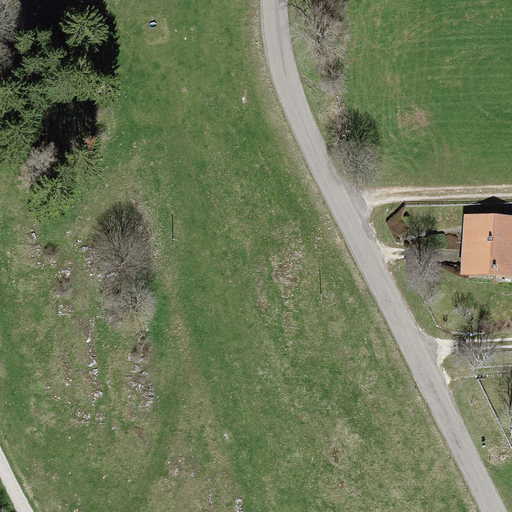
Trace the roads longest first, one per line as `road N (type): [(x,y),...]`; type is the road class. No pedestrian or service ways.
road 1 (unclassified): [(492,511),(306,135),(278,51),(274,0)]
road 2 (track): [(342,210),(511,195)]
